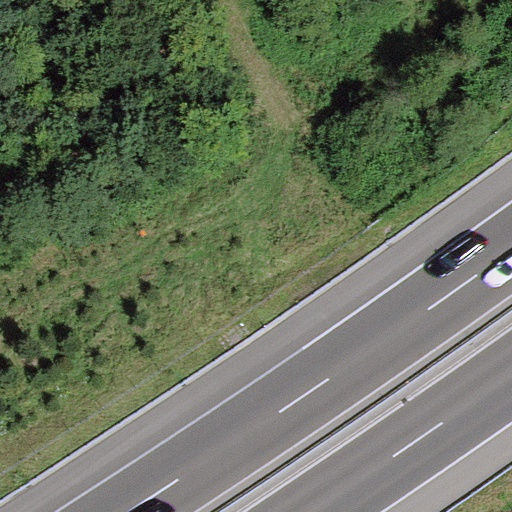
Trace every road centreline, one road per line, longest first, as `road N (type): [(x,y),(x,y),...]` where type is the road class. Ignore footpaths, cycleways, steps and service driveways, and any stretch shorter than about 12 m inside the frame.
road 1 (motorway): [(511,250),(128,511)]
road 2 (motorway): [(311,511),(511,374)]
road 3 (track): [(224,0),(304,150)]
